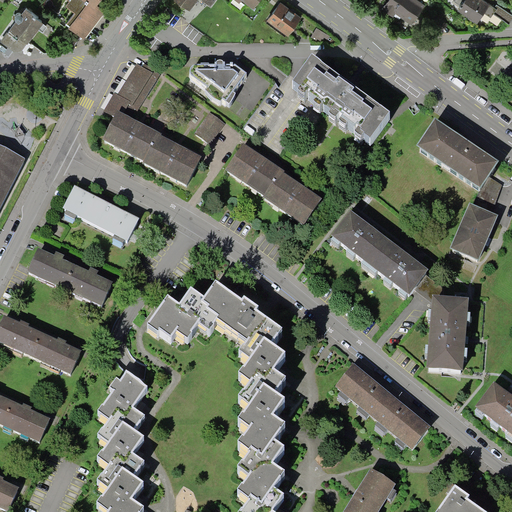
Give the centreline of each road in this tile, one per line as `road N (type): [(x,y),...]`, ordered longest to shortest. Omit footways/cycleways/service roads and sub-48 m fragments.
road 1 (residential): [(57,153),(231,245),(511,470)]
road 2 (residential): [(318,0),(511,145)]
road 3 (residential): [(57,153),(0,266)]
